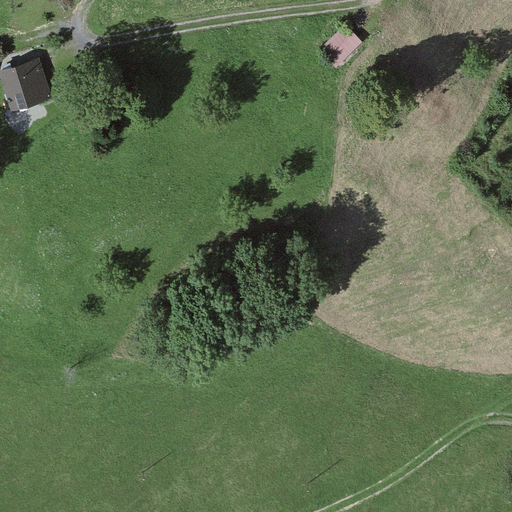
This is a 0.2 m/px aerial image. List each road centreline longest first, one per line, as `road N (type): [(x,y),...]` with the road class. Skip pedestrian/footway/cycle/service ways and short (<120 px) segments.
road 1 (track): [(368,0),(47,53)]
road 2 (track): [(511,399),(388,481),(321,511)]
